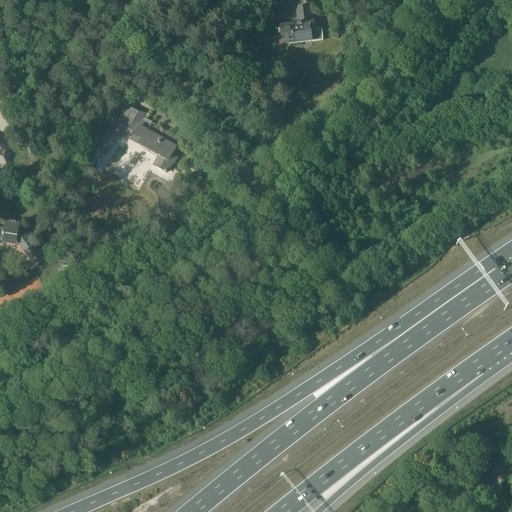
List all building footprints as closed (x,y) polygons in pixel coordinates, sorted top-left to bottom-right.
[(298,25),(280,28),(282,37),(285,37),(286,45),(312,41),(325,40),(323,30),(315,31),(314,22),(311,23),(309,7),(298,9),(297,9),(299,24),(297,24),(298,25)] [(109,128),(100,145),(110,151),(114,144),(114,145),(116,142),(115,142),(119,135),(124,137),(127,131),(133,134),(134,131),(137,132),(133,139),(140,143),(143,145),(142,147),(148,150),(149,149),(152,150),(151,152),(159,156),(159,154),(161,155),(155,166),(167,173),(172,163),(173,164),(177,157),(173,155),(177,148),(174,147),(179,139),(177,138),(177,137),(174,135),(173,135),(168,132),(161,128),(161,129),(160,128),(159,130),(151,125),(153,122),(153,121),(152,123),(151,122),(151,121),(147,119),(146,119),(144,118),(145,115),(146,114),(129,104),(128,106),(119,122),(114,131),(109,128)] [(0,160),(6,163),(11,150),(0,146),(0,160)] [(0,229),(0,240),(18,244),(35,267),(44,261),(36,250),(35,251),(23,233),(21,235),(18,234),(19,225),(6,223),(5,231),(0,229)] [(52,233),(46,238),(54,249),(60,244),(52,233)]
